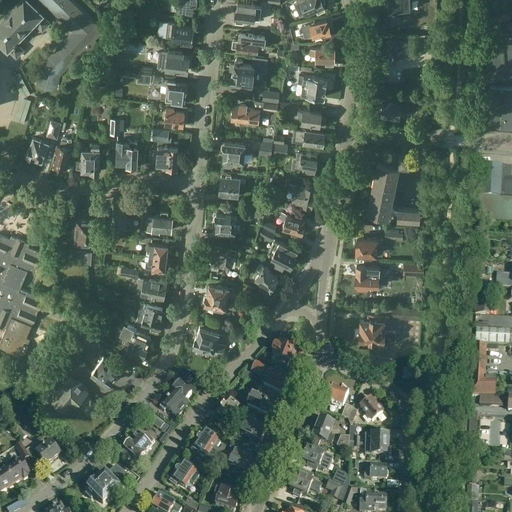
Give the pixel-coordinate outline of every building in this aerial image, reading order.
[(8,0),(4,5),(2,3),(0,4),(0,45),(1,44),(7,50),(8,49),(16,57),(23,50),(15,42),(34,22),(42,30),(49,23),(41,15),(42,14),(26,0),(8,0)] [(41,65),(36,84),(56,89),(60,75),(81,53),(82,54),(84,54),(85,55),(86,55),(87,55),(89,55),(90,55),(91,54),(92,54),(93,53),(94,52),(95,51),(96,50),(97,49),(97,48),(97,47),(98,46),(98,44),(98,43),(97,42),(97,41),(96,39),(96,38),(102,31),(70,0),(41,0),(73,32),(41,65)] [(186,16),(193,17),(194,12),(195,12),(196,4),(196,0),(171,0),(172,1),(171,1),(170,9),(176,10),(187,11),(186,16)] [(299,0),(295,2),(297,8),(300,15),(316,9),(318,13),(325,10),(323,5),(325,2),(324,0),(299,0)] [(387,0),(388,9),(392,9),(392,10),(394,10),(395,14),(404,14),(404,9),(410,9),(410,0),(387,0)] [(254,19),(260,20),(262,7),(255,6),(255,5),(237,3),(237,9),(236,9),(235,17),(235,23),(243,24),(244,18),(254,20),(254,19)] [(129,13),(140,16),(142,9),(131,6),(129,13)] [(509,13),(489,13),(489,26),(494,26),(494,23),(510,22),(509,13)] [(331,26),(329,25),(328,24),(327,19),(310,23),(305,24),(306,30),(311,29),(313,35),(323,33),(324,37),(331,36),(330,32),(330,31),(332,30),(331,26)] [(158,36),(165,37),(172,37),(172,38),(182,39),(182,44),(191,45),(192,40),(194,26),(180,25),(180,23),(174,22),(160,20),(158,36)] [(511,37),(511,22),(502,23),(502,38),(511,37)] [(283,26),(285,35),(291,34),(289,25),(283,26)] [(237,48),(257,50),(258,42),(264,43),(265,36),(239,33),(238,39),(238,40),(233,39),(232,47),(237,47),(237,48)] [(487,55),(487,80),(511,78),(511,38),(490,40),(491,54),(487,55)] [(387,56),(414,58),(415,42),(388,40),(387,56)] [(326,64),(334,65),(334,60),(334,46),(316,46),(311,47),(311,53),(316,53),(316,60),(326,60),(326,64)] [(182,52),(159,49),(158,59),(167,60),(166,68),(186,71),(187,63),(189,61),(190,58),(188,56),(182,55),(182,52)] [(253,56),(252,64),(243,63),(243,60),(242,59),(237,58),(235,59),(235,62),(234,63),(230,63),(229,70),(234,70),(233,73),(232,73),(231,82),(232,82),(231,87),(240,87),(241,83),(252,84),(253,71),(266,73),(267,58),(253,56)] [(152,75),(153,67),(142,65),(141,73),(146,73),(146,74),(152,75)] [(154,76),(138,73),(137,80),(137,82),(150,84),(151,81),(153,81),(154,76)] [(301,93),(324,96),(325,86),(330,87),(331,79),(326,78),(309,75),(299,74),(298,82),(303,83),(301,93)] [(160,99),(165,99),(165,100),(185,103),(187,83),(175,82),(175,80),(167,79),(166,92),(161,92),(160,99)] [(511,87),(490,86),(489,98),(487,127),(511,129),(511,87)] [(279,92),(266,91),(265,101),(278,102),(279,97),(279,92)] [(408,112),(409,101),(419,103),(420,96),(402,94),(402,100),(400,100),(400,103),(382,100),(381,115),(399,118),(400,111),(408,112)] [(278,103),(265,101),(257,100),(256,108),(277,111),(278,103)] [(234,106),(233,113),(231,114),(231,117),(232,119),(250,121),(257,122),(259,109),(251,108),(246,107),(246,104),(241,104),(240,106),(234,106)] [(164,124),(182,127),(182,125),(184,124),(184,121),(183,120),(184,112),(173,110),(174,108),(167,107),(164,124)] [(320,124),(325,125),(326,118),(321,117),(321,112),(311,110),(311,109),(304,108),(304,109),(298,109),(297,115),(303,116),(302,122),(320,125),(320,124)] [(111,119),(111,131),(120,133),(120,131),(124,131),(125,119),(111,119)] [(51,120),(47,137),(58,140),(62,123),(51,120)] [(99,125),(99,139),(109,139),(109,125),(99,125)] [(152,138),(167,140),(168,130),(154,128),(152,138)] [(292,141),(322,145),(324,131),(306,129),(293,128),(292,141)] [(273,142),(284,143),(284,136),(274,135),(273,142)] [(26,156),(41,162),(49,143),(33,137),(26,156)] [(65,167),(66,168),(71,149),(65,147),(66,141),(61,140),(60,146),(57,145),(52,164),(58,166),(59,167),(63,169),(65,167)] [(127,165),(136,165),(137,147),(136,147),(137,141),(117,140),(117,145),(116,162),(127,163),(127,165)] [(245,144),(224,141),(222,143),(221,146),(223,148),(223,150),(224,150),(223,158),(224,159),(223,163),(231,164),(232,159),(243,161),(244,152),(250,153),(251,145),(245,144)] [(259,154),(271,155),(273,143),(261,141),(259,154)] [(90,171),(99,171),(100,149),(99,149),(100,143),(91,143),(91,149),(82,148),(81,160),(76,160),(76,168),(81,168),(81,170),(90,170),(90,171)] [(272,153),(286,155),(287,145),(273,143),(272,153)] [(158,146),(157,158),(156,164),(167,164),(167,166),(177,167),(177,161),(182,161),(183,153),(178,153),(178,148),(167,147),(167,145),(165,144),(164,147),(158,146)] [(307,173),(314,173),(315,169),(316,169),(320,167),(321,162),(317,160),(317,159),(317,155),(297,152),(296,158),(293,158),(291,166),(292,166),(291,168),(299,169),(300,167),(308,168),(307,173)] [(367,212),(388,216),(398,164),(410,165),(411,155),(385,153),(383,162),(378,161),(367,212)] [(479,220),(511,221),(511,179),(501,179),(502,167),(482,166),(479,220)] [(219,194),(238,196),(239,181),(245,182),(246,178),(221,176),(219,194)] [(287,179),(272,177),(271,184),(286,186),(287,179)] [(299,207),(308,209),(310,209),(313,196),(315,188),(306,186),(296,184),(296,185),(290,183),(288,191),(294,192),(292,201),(300,202),(299,207)] [(418,218),(419,218),(420,207),(398,206),(397,217),(398,217),(398,216),(418,218)] [(111,225),(111,230),(125,231),(125,226),(126,226),(126,224),(131,225),(131,217),(126,217),(126,208),(113,207),(113,218),(111,218),(111,225)] [(150,207),(147,229),(153,230),(159,230),(159,229),(171,230),(172,217),(167,217),(168,212),(161,211),(160,216),(154,215),(155,207),(150,207)] [(214,219),(215,221),(216,221),(216,230),(216,235),(234,236),(234,231),(235,231),(235,223),(241,223),(242,216),(236,215),(231,214),(231,212),(226,212),(226,214),(216,213),(216,214),(214,215),(214,219)] [(292,234),(299,236),(301,232),(302,232),(302,231),(304,230),(305,230),(306,226),(304,224),(304,223),(303,223),(304,217),(287,213),(282,212),(280,218),(285,220),(283,227),(293,230),(292,234)] [(261,226),(273,232),(276,226),(269,222),(271,217),(267,215),(261,226)] [(72,230),(72,237),(76,238),(76,245),(85,246),(85,240),(88,240),(87,247),(95,247),(96,241),(98,219),(78,218),(77,230),(72,230)] [(259,235),(271,242),(275,234),(263,228),(259,235)] [(386,239),(402,240),(403,232),(397,231),(397,229),(386,228),(386,239)] [(0,325),(3,327),(4,327),(7,328),(0,344),(0,347),(21,359),(30,339),(26,337),(32,326),(33,322),(34,323),(37,315),(36,315),(38,309),(39,310),(43,302),(42,302),(43,298),(20,289),(28,268),(34,270),(36,265),(37,265),(40,258),(39,257),(41,252),(28,246),(29,244),(24,241),(25,241),(17,237),(16,238),(11,236),(10,239),(0,234),(0,325)] [(149,251),(149,256),(168,258),(168,254),(167,253),(168,245),(155,244),(150,243),(149,243),(150,238),(140,237),(139,243),(146,243),(145,249),(147,251),(149,251)] [(356,253),(377,254),(380,254),(380,252),(382,253),(383,238),(356,237),(355,237),(353,238),(353,243),(354,244),(356,244),(356,253)] [(275,263),(282,266),(285,261),(290,264),(295,255),(294,255),(297,249),(279,240),(274,238),(271,245),(275,248),(272,255),(277,258),(275,263)] [(209,261),(211,264),(212,264),(211,268),(218,269),(218,265),(229,266),(234,266),(236,249),(231,249),(231,248),(215,246),(214,255),(212,255),(212,256),(210,257),(209,261)] [(86,251),(85,262),(95,262),(96,251),(86,251)] [(145,268),(152,269),(165,270),(165,269),(168,269),(169,263),(167,262),(168,258),(149,256),(148,262),(146,262),(145,268)] [(261,287),(267,292),(270,288),(270,289),(275,282),(278,277),(269,271),(270,269),(264,265),(264,266),(260,263),(255,269),(259,272),(255,278),(263,284),(261,287)] [(405,263),(404,276),(425,277),(425,264),(405,263)] [(357,287),(367,288),(367,284),(377,285),(378,276),(385,276),(385,267),(357,265),(356,283),(357,284),(357,287)] [(121,267),(120,274),(138,278),(139,271),(121,267)] [(136,294),(140,295),(163,300),(165,290),(167,291),(169,282),(165,282),(165,283),(149,279),(149,280),(140,278),(140,281),(139,280),(136,294)] [(241,288),(244,289),(247,291),(249,284),(244,282),(243,285),(241,288)] [(203,300),(205,303),(215,305),(214,310),(222,311),(223,306),(224,306),(226,295),(234,296),(235,288),(228,287),(222,286),(222,285),(217,284),(216,285),(209,283),(207,294),(206,294),(204,296),(203,300)] [(478,292),(477,314),(486,314),(487,292),(478,292)] [(142,321),(151,324),(150,330),(158,332),(160,326),(162,318),(160,317),(163,307),(147,303),(142,302),(137,320),(142,321)] [(422,320),(423,308),(392,307),(391,318),(422,320)] [(118,312),(116,319),(127,323),(129,317),(118,312)] [(394,342),(395,342),(396,331),(384,330),(385,321),(389,321),(390,316),(377,315),(370,315),(370,320),(361,319),(359,339),(359,340),(359,346),(369,347),(370,340),(384,341),(387,343),(391,344),(394,342)] [(84,321),(84,322),(79,330),(90,337),(96,328),(85,321),(84,321)] [(150,337),(137,332),(138,329),(132,326),(131,329),(124,326),(120,336),(129,341),(126,348),(127,348),(125,353),(138,359),(140,354),(143,355),(146,355),(147,350),(146,348),(147,347),(146,347),(150,337)] [(202,347),(224,353),(226,345),(221,343),(224,335),(219,333),(219,332),(200,327),(197,336),(196,336),(193,344),(195,345),(193,349),(201,351),(202,347)] [(511,347),(511,337),(511,331),(477,330),(477,345),(511,347)] [(288,366),(289,364),(290,360),(292,361),(296,351),(294,350),(296,346),(280,340),(278,346),(276,345),(273,353),(275,353),(273,358),(274,358),(272,363),(279,366),(287,369),(288,366)] [(65,342),(56,351),(67,361),(76,352),(65,342)] [(472,377),(470,395),(497,396),(498,378),(484,377),(486,351),(492,351),(498,351),(498,346),(473,345),(472,377)] [(103,356),(92,372),(107,383),(113,376),(112,375),(118,366),(103,356)] [(27,366),(20,362),(18,367),(24,370),(27,366)] [(263,387),(281,395),(288,379),(282,377),(283,375),(276,371),(275,373),(256,364),(252,372),(267,379),(263,387)] [(403,368),(402,379),(414,380),(415,369),(403,368)] [(64,410),(72,402),(75,404),(76,404),(78,402),(88,413),(96,404),(87,396),(89,394),(85,390),(87,387),(79,380),(77,382),(71,377),(69,379),(66,376),(61,381),(65,384),(58,392),(55,389),(51,394),(53,396),(51,399),(61,408),(62,407),(64,410)] [(169,396),(185,409),(189,404),(186,401),(192,395),(179,384),(179,385),(176,382),(171,387),(174,390),(173,391),(174,391),(169,396)] [(201,391),(187,383),(184,388),(196,396),(201,391)] [(327,401),(343,407),(349,392),(346,391),(346,390),(338,387),(337,388),(332,386),(327,401)] [(247,408),(270,419),(275,409),(275,407),(277,407),(278,405),(277,403),(278,401),(261,393),(258,398),(253,396),(247,408)] [(185,409),(169,396),(161,405),(162,405),(159,408),(164,413),(167,410),(173,415),(174,415),(177,418),(185,409)] [(480,396),(479,406),(491,407),(491,396),(480,396)] [(240,397),(236,400),(242,406),(246,402),(240,397)] [(360,407),(372,422),(382,414),(381,412),(383,411),(380,407),(378,408),(371,399),(360,407)] [(229,426),(230,425),(235,430),(242,421),(241,421),(245,416),(241,412),(228,401),(216,415),(217,415),(214,419),(220,424),(222,420),(229,426)] [(342,417),(348,420),(352,410),(352,408),(347,406),(342,417)] [(357,412),(352,410),(348,420),(350,426),(352,426),(357,412)] [(151,422),(161,430),(165,424),(156,417),(151,422)] [(175,428),(179,422),(174,419),(170,425),(175,428)] [(249,444),(258,448),(260,444),(261,444),(265,435),(267,429),(255,424),(256,422),(250,419),(246,427),(242,425),(241,427),(238,433),(252,439),(249,444)] [(327,442),(332,445),(334,438),(329,436),(334,425),(321,419),(316,431),(313,431),(312,434),(314,436),(313,438),(326,443),(327,442)] [(349,442),(349,443),(359,443),(360,438),(355,438),(355,426),(350,426),(350,431),(349,442)] [(21,428),(15,432),(22,441),(27,436),(21,428)] [(200,451),(207,456),(220,466),(227,455),(218,449),(221,444),(217,442),(217,441),(203,432),(193,447),(191,451),(197,455),(200,451)] [(365,444),(365,445),(388,446),(388,443),(390,442),(390,439),(389,437),(389,435),(372,434),(372,435),(365,436),(365,444)] [(146,435),(142,439),(138,435),(130,444),(130,443),(124,450),(126,451),(123,455),(128,460),(132,456),(139,462),(145,456),(144,456),(152,447),(151,447),(155,443),(149,438),(146,435)] [(39,443),(40,445),(43,448),(36,453),(46,466),(60,455),(57,451),(60,449),(55,442),(52,444),(46,437),(39,443)] [(337,447),(348,451),(349,437),(341,437),(337,447)] [(236,447),(239,442),(233,438),(230,444),(236,447)] [(21,443),(15,447),(23,461),(29,457),(21,443)] [(354,448),(355,448),(359,448),(359,443),(349,443),(349,451),(354,451),(354,448)] [(388,446),(365,445),(365,455),(371,455),(371,456),(388,456),(388,454),(389,453),(389,450),(388,449),(388,446)] [(334,459),(329,457),(324,455),(324,454),(318,452),(317,454),(308,449),(303,461),(319,468),(319,467),(323,469),(328,471),(334,459)] [(229,466),(247,473),(249,472),(251,468),(250,466),(250,465),(249,465),(252,460),(235,452),(235,453),(230,450),(227,457),(225,463),(230,465),(229,466)] [(9,466),(4,469),(14,485),(22,480),(24,481),(28,479),(28,476),(29,476),(21,463),(20,463),(19,461),(14,457),(8,465),(9,466)] [(169,483),(175,487),(178,483),(186,488),(189,483),(193,485),(199,476),(195,473),(196,473),(181,464),(171,479),(172,479),(169,483)] [(370,479),(386,480),(386,479),(388,478),(388,474),(386,472),(387,467),(371,467),(365,466),(364,479),(371,479),(370,479)] [(468,468),(468,485),(477,485),(477,469),(468,468)] [(14,485),(4,469),(0,472),(0,470),(0,494),(8,489),(10,490),(13,487),(13,486),(14,485)] [(333,483),(349,489),(351,475),(338,470),(333,483)] [(89,491),(86,494),(91,500),(95,497),(103,505),(120,488),(105,473),(95,483),(95,482),(88,489),(89,491)] [(295,491),(293,496),(300,499),(302,494),(307,496),(310,489),(318,492),(321,486),(308,480),(309,477),(302,474),(301,477),(296,475),(290,489),(295,491)] [(331,497),(337,499),(344,502),(348,490),(342,487),(329,482),(326,489),(333,492),(331,497)] [(467,486),(466,500),(474,501),(475,486),(467,486)] [(222,490),(216,488),(214,497),(218,498),(215,507),(226,510),(225,511),(234,511),(237,504),(240,495),(222,489),(222,490)] [(345,500),(351,502),(354,494),(357,494),(357,488),(349,488),(349,489),(348,490),(345,500)] [(361,493),(360,503),(386,504),(386,502),(388,501),(388,498),(387,497),(387,496),(375,495),(375,493),(367,493),(361,493)] [(173,511),(174,511),(173,511),(180,511),(182,509),(175,505),(160,496),(157,501),(157,500),(152,508),(153,508),(151,511),(159,511),(173,511)] [(200,506),(199,505),(188,499),(185,505),(195,511),(196,511),(200,506)] [(386,504),(360,503),(360,511),(361,511),(374,511),(386,511),(386,509),(387,508),(387,506),(386,505),(386,504)] [(477,511),(478,504),(466,503),(465,511),(477,511)]
